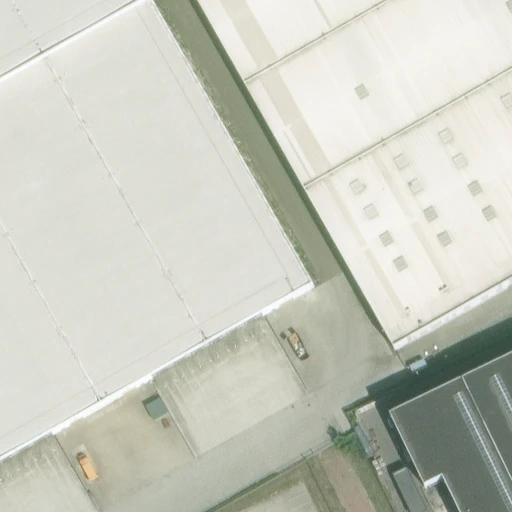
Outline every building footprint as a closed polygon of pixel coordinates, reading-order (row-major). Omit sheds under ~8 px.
[(0,0),(0,89),(52,60),(153,3),(151,0),(0,0)] [(443,0),(196,0),(257,106),(443,0)] [(326,228),(511,123),(511,0),(443,0),(257,106),(326,228)] [(52,60),(214,344),(315,287),(153,3),(52,60)] [(0,89),(0,173),(126,395),(214,344),(52,60),(0,89)] [(511,284),(511,123),(326,228),(396,351),(511,284)] [(0,396),(30,449),(126,395),(0,173),(0,396)] [(459,511),(511,511),(511,358),(392,417),(426,489),(444,480),(459,511)] [(0,465),(30,449),(0,396),(0,465)]
